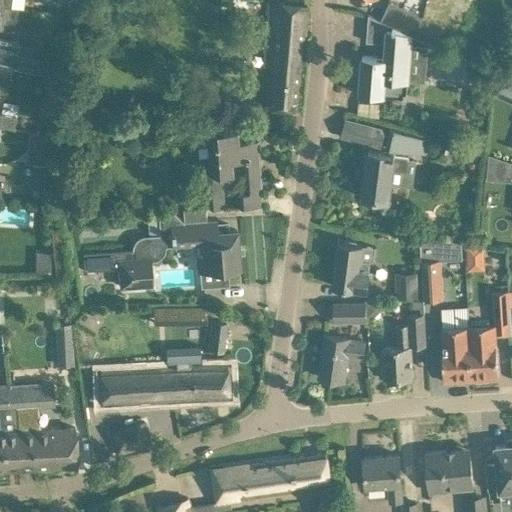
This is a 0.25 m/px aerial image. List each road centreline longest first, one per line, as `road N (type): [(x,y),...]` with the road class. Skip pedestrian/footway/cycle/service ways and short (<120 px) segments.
road 1 (residential): [(279,421),(320,53),(319,0)]
road 2 (residential): [(279,421),(511,401)]
road 3 (residential): [(64,489),(279,421)]
